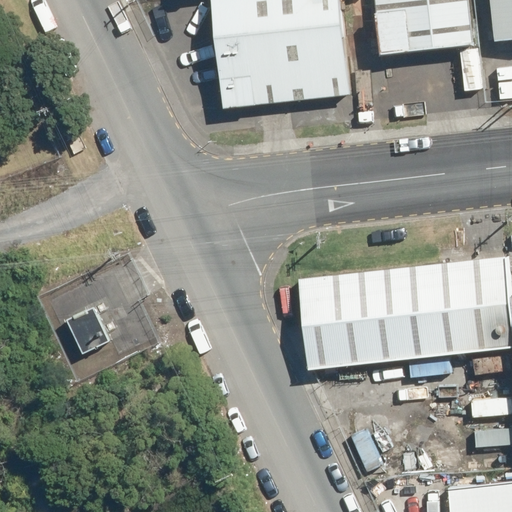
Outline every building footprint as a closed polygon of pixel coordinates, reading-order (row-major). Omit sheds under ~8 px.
[(351,94),(341,0),(213,0),(225,108),(351,94)] [(473,43),(468,0),(376,0),(382,53),(473,43)] [(511,0),(492,0),(497,40),(511,38),(511,0)] [(511,303),(507,257),(301,278),(310,365),(511,344),(511,303)] [(112,340),(96,306),(70,318),(86,352),(112,340)] [(511,394),(473,398),(475,414),(511,410),(511,394)] [(511,424),(475,427),(476,445),(511,443),(511,424)] [(371,427),(351,436),(366,469),(387,459),(371,427)] [(388,472),(388,494),(423,494),(423,472),(388,472)] [(511,511),(511,482),(449,489),(451,511),(511,511)]
